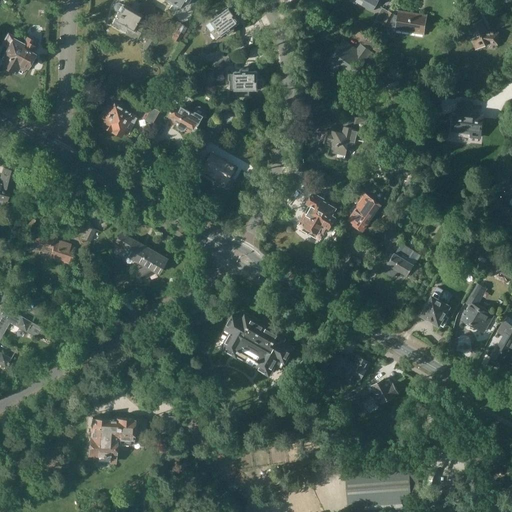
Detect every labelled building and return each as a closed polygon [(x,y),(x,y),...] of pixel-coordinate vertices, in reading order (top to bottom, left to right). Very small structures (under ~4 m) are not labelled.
[(145,0),(144,0),(139,10),(156,19),(155,5),(145,0)] [(170,0),(174,2),(171,7),(176,10),(178,7),(180,8),(183,2),(187,4),(188,0),(170,0)] [(363,0),(365,1),(362,5),(373,11),(376,6),(377,3),(378,0),(363,0)] [(127,27),(139,34),(144,24),(139,21),(142,15),(122,4),(119,3),(116,3),(114,7),(114,10),(118,12),(117,12),(118,12),(114,20),(112,23),(125,31),(127,27)] [(212,20),(207,24),(212,32),(216,37),(217,39),(222,35),(227,32),(229,34),(235,29),(234,27),(240,22),(235,16),(236,15),(235,15),(237,13),(238,12),(234,6),(232,6),(230,8),(230,7),(219,15),(216,12),(211,16),(214,19),(212,20)] [(379,25),(380,23),(382,24),(388,12),(382,8),(374,23),(379,25)] [(388,12),(382,24),(388,27),(389,27),(395,15),(388,12)] [(398,17),(395,15),(389,27),(396,30),(424,34),(426,16),(399,12),(398,17)] [(477,49),(489,43),(497,44),(498,34),(494,33),(494,32),(491,32),(491,33),(486,32),(481,21),(471,26),(477,38),(472,40),(477,49)] [(181,23),(172,38),(178,41),(186,26),(181,23)] [(13,71),(14,69),(16,64),(18,61),(14,59),(23,44),(14,39),(15,37),(8,33),(3,42),(5,44),(4,46),(8,48),(2,59),(6,61),(4,65),(5,69),(9,72),(13,71)] [(25,66),(27,67),(34,54),(32,53),(36,46),(31,44),(33,40),(27,37),(23,44),(14,59),(18,61),(16,64),(14,69),(21,73),(21,74),(22,74),(21,73),(25,66)] [(153,43),(147,39),(140,50),(147,54),(153,43)] [(365,42),(362,45),(361,44),(357,51),(344,41),(326,65),(335,72),(342,62),(356,72),(364,62),(372,52),(370,51),(372,47),(365,42)] [(384,48),(377,44),(373,49),(381,53),(384,48)] [(210,62),(225,57),(223,50),(202,57),(204,64),(210,62)] [(229,55),(225,57),(210,62),(212,69),(231,63),(229,55)] [(241,71),(235,71),(235,74),(229,74),(229,80),(230,80),(230,90),(237,90),(237,97),(250,97),(250,89),(262,89),(263,87),(263,81),(261,79),(257,79),(257,71),(249,71),(249,68),(241,68),(241,71)] [(427,98),(426,107),(441,108),(442,99),(427,98)] [(140,102),(137,106),(144,110),(147,106),(140,102)] [(452,113),(449,132),(471,135),(471,136),(479,137),(480,132),(481,132),(483,116),(471,114),(472,103),(469,103),(469,104),(458,103),(457,114),(452,113)] [(137,116),(115,104),(113,108),(107,105),(101,116),(106,119),(103,124),(104,124),(105,125),(106,126),(109,128),(111,128),(112,128),(112,129),(113,129),(114,130),(115,131),(118,133),(119,133),(121,133),(121,134),(122,134),(125,128),(129,130),(137,116)] [(178,110),(172,106),(170,110),(168,112),(169,112),(166,117),(178,123),(176,125),(177,128),(181,130),(184,130),(185,127),(193,132),(196,128),(197,126),(202,116),(204,112),(204,109),(199,107),(196,107),(194,111),(193,113),(185,109),(186,107),(182,104),(178,110)] [(143,117),(155,123),(161,111),(150,105),(143,117)] [(356,117),(353,129),(345,127),(343,134),(342,133),(342,134),(342,135),(340,136),(337,132),(327,130),(324,143),(334,146),(332,152),(339,153),(338,157),(345,159),(349,142),(355,144),(356,139),(364,141),(369,120),(356,117)] [(210,127),(204,138),(213,143),(219,133),(218,131),(210,127)] [(234,167),(210,154),(202,169),(216,177),(215,179),(224,184),(227,179),(228,180),(231,179),(234,174),(233,172),(231,171),(234,167)] [(425,157),(413,157),(413,166),(425,166),(425,157)] [(0,200),(6,203),(10,187),(14,188),(18,174),(14,173),(15,170),(4,168),(0,181),(0,200)] [(352,187),(348,181),(344,184),(348,190),(352,187)] [(351,201),(348,214),(351,216),(349,219),(355,223),(354,224),(363,230),(374,214),(381,205),(372,199),(371,200),(365,196),(366,194),(361,190),(354,200),(352,203),(351,202),(351,201)] [(31,193),(26,203),(32,206),(37,196),(31,193)] [(318,230),(324,234),(329,226),(329,227),(335,217),(331,215),(335,208),(335,207),(337,204),(330,199),(328,203),(323,200),(323,199),(314,193),(308,203),(310,203),(305,212),(305,213),(301,221),(307,224),(306,225),(309,226),(307,229),(314,233),(315,230),(318,231),(318,230)] [(399,208),(387,228),(393,231),(400,219),(404,211),(408,204),(403,201),(399,208)] [(83,209),(75,228),(82,232),(91,212),(83,209)] [(384,216),(378,227),(383,230),(389,219),(384,216)] [(467,230),(475,236),(482,227),(475,221),(467,230)] [(100,232),(95,230),(95,229),(89,227),(83,239),(94,244),(96,241),(100,232)] [(50,257),(70,263),(75,248),(70,246),(71,244),(60,240),(59,243),(51,241),(52,240),(53,241),(53,238),(52,238),(53,236),(38,231),(32,248),(51,254),(50,257)] [(132,239),(132,240),(121,233),(115,243),(126,249),(126,250),(127,251),(126,253),(140,262),(148,248),(144,246),(132,239)] [(476,244),(478,240),(466,234),(460,244),(455,241),(451,247),(461,253),(464,246),(466,243),(474,248),(476,244)] [(24,240),(20,250),(24,252),(25,249),(30,251),(32,243),(24,240)] [(479,249),(473,259),(486,266),(485,267),(489,270),(490,268),(496,271),(502,260),(503,260),(484,245),(478,240),(476,244),(478,245),(477,248),(479,249)] [(413,250),(402,243),(395,253),(394,253),(389,262),(388,262),(382,268),(390,278),(399,270),(408,275),(414,265),(407,261),(413,250)] [(152,250),(148,248),(140,262),(146,265),(145,268),(144,267),(139,270),(139,276),(144,279),(148,276),(149,270),(147,270),(149,267),(159,273),(166,259),(151,250),(152,250)] [(511,269),(502,263),(497,271),(511,279),(511,269)] [(108,281),(103,286),(107,290),(112,296),(117,292),(113,287),(125,280),(122,274),(108,281)] [(476,283),(465,302),(470,305),(462,318),(484,331),(493,316),(487,313),(489,310),(478,304),(482,295),(487,289),(476,283)] [(444,292),(437,288),(422,314),(423,315),(423,317),(426,319),(428,318),(433,321),(433,322),(436,324),(437,323),(439,324),(441,321),(445,324),(449,317),(445,314),(450,306),(440,299),(444,292)] [(4,294),(0,301),(0,315),(5,307),(4,307),(9,297),(4,294)] [(20,303),(9,297),(4,307),(5,307),(0,315),(0,339),(10,322),(36,337),(42,328),(15,313),(20,303)] [(244,320),(240,318),(233,314),(228,323),(228,322),(222,333),(229,337),(223,347),(236,355),(239,351),(241,352),(256,360),(258,362),(256,366),(269,373),(275,363),(282,367),(288,356),(287,356),(292,348),(282,342),(284,338),(271,330),(269,333),(266,331),(266,330),(262,327),(261,328),(258,326),(259,324),(246,316),(244,320)] [(493,355),(506,362),(511,352),(511,319),(507,317),(499,331),(507,336),(503,342),(501,341),(493,355)] [(0,364),(5,368),(7,364),(8,364),(9,362),(16,349),(15,348),(9,357),(0,351),(0,364)] [(355,362),(349,359),(346,364),(330,356),(322,369),(339,378),(345,368),(362,377),(370,363),(364,360),(364,358),(361,356),(360,357),(358,356),(355,362)] [(385,379),(357,394),(361,402),(373,395),(378,404),(398,393),(397,391),(397,389),(395,386),(394,385),(393,383),(392,384),(389,379),(386,381),(385,379)] [(335,418),(344,432),(351,427),(343,414),(335,418)] [(92,418),(89,454),(94,455),(93,461),(115,462),(115,456),(116,456),(116,451),(117,451),(117,445),(117,443),(133,445),(133,440),(137,440),(146,441),(148,419),(118,418),(117,420),(110,419),(101,418),(100,416),(98,416),(96,418),(92,418)] [(339,454),(338,440),(321,442),(323,456),(339,454)] [(410,473),(409,467),(347,471),(349,504),(367,502),(367,511),(393,511),(410,511),(410,499),(411,499),(411,493),(420,492),(418,473),(410,473)] [(38,488),(25,491),(26,497),(27,499),(43,495),(41,487),(38,488)]
